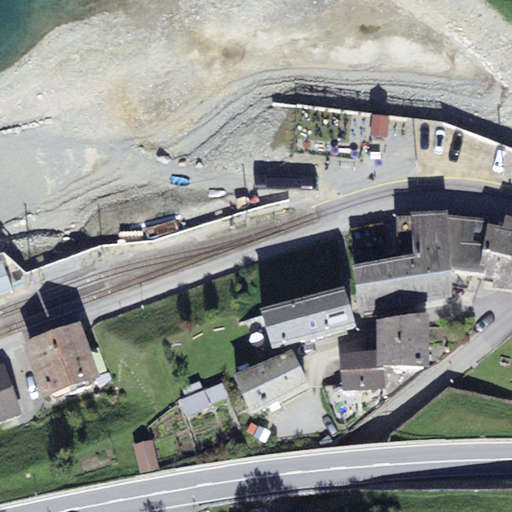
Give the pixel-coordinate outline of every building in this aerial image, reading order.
[(453,271),(449,215),(448,210),(412,213),(414,247),(415,255),(353,266),(361,316),(454,299),(453,271)] [(511,218),(506,216),(504,227),(492,225),(493,220),(449,215),(453,271),(482,274),(481,279),(494,280),(493,288),(511,291),(511,218)] [(4,265),(0,265),(0,298),(14,293),(8,277),(4,265)] [(261,309),(273,349),(357,327),(345,287),(261,309)] [(430,367),(430,314),(378,322),(378,351),(378,370),(385,370),(430,367)] [(81,322),(24,343),(44,397),(101,376),(81,322)] [(312,388),(292,351),(234,377),(253,415),(312,388)] [(340,355),(344,392),(385,390),(385,370),(378,370),(378,351),(340,355)] [(7,365),(0,367),(0,421),(25,412),(7,365)] [(183,389),(187,398),(205,391),(201,382),(183,389)] [(187,398),(181,400),(187,416),(231,399),(225,383),(205,391),(187,398)] [(159,468),(153,441),(136,445),(142,472),(159,468)]
